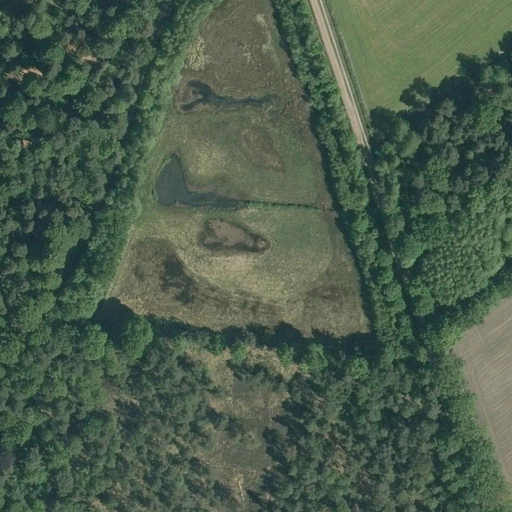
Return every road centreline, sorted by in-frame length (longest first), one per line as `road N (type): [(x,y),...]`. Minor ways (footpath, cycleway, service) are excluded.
road 1 (track): [(483,511),(313,0)]
road 2 (track): [(0,358),(81,224),(167,0)]
road 3 (track): [(0,110),(63,0)]
